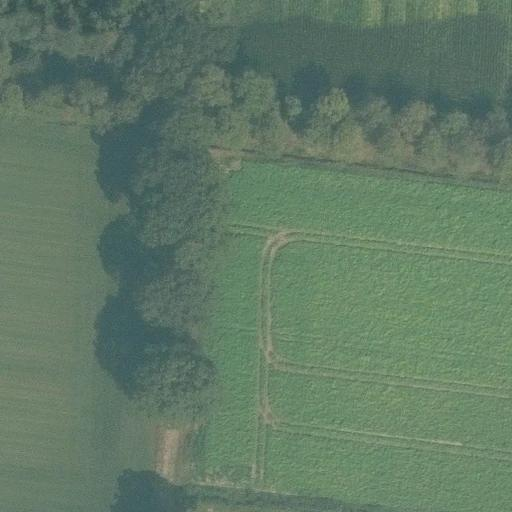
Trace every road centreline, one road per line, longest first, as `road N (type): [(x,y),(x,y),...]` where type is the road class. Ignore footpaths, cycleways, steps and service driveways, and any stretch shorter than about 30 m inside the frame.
road 1 (track): [(511,160),(0,98)]
road 2 (track): [(169,511),(184,121)]
